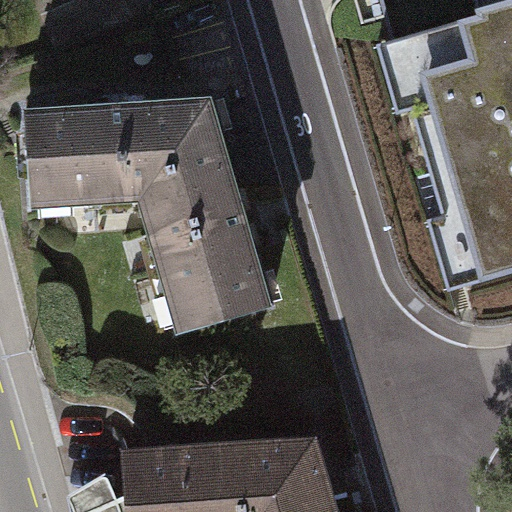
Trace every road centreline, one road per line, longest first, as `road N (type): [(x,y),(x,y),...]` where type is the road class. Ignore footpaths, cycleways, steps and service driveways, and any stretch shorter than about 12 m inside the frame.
road 1 (residential): [(277,0),(394,411)]
road 2 (residential): [(511,376),(394,411)]
